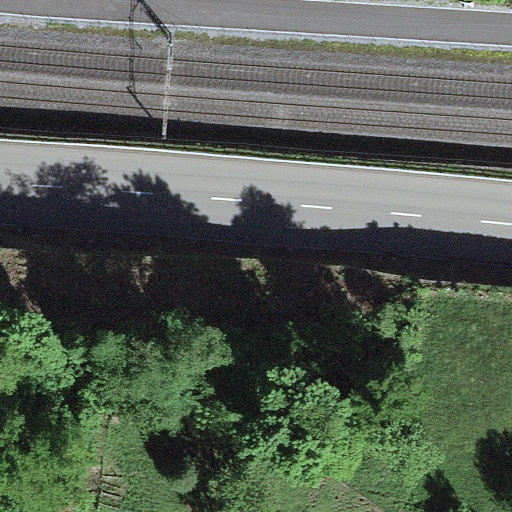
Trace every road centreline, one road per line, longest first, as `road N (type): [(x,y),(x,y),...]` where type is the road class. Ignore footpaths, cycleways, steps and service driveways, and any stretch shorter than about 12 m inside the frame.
road 1 (primary): [(511,229),(0,188)]
road 2 (track): [(0,7),(511,38)]
